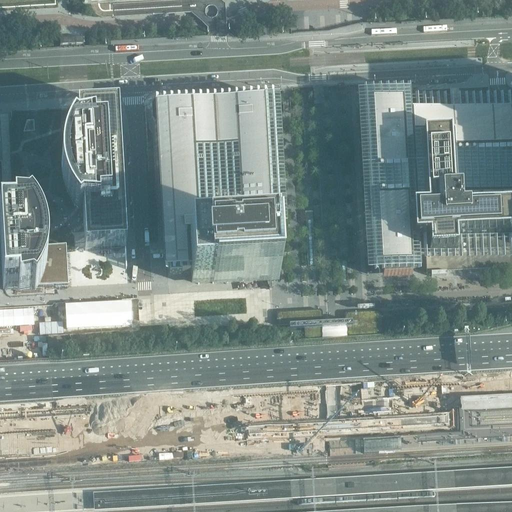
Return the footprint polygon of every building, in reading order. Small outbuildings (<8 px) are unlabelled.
[(0,0),(0,8),(56,5),(55,0),(0,0)] [(70,39),(59,40),(60,48),(83,47),(82,39),(70,39)] [(324,87),(313,88),(314,104),(325,103),(324,87)] [(511,108),(443,112),(442,94),(423,95),(424,115),(403,117),(401,90),(372,92),(372,103),(369,103),(374,190),(373,190),(372,191),(371,192),(371,193),(371,194),(372,195),(372,196),(373,196),(374,197),(378,269),(381,269),(382,280),(411,278),(410,257),(425,256),(426,273),(511,268),(511,247),(511,237),(511,236),(511,108)] [(271,193),(265,96),(235,98),(235,106),(232,106),(232,105),(231,104),(230,103),(229,103),(228,103),(228,104),(227,104),(227,105),(226,105),(226,106),(191,108),(190,101),(155,103),(166,278),(181,277),(181,276),(190,276),(190,287),(213,286),(213,287),(280,283),(278,242),(276,242),(276,235),(270,235),(269,221),(270,221),(271,220),(272,220),(272,219),(272,218),(273,218),(273,217),(273,216),(272,216),(272,215),(271,214),(270,214),(270,213),(269,213),(268,193),(271,193)] [(61,161),(61,166),(61,172),(62,177),(63,183),(65,189),(66,194),(69,199),(72,204),(75,209),(78,214),(81,211),(83,211),(84,233),(84,237),(84,239),(84,243),(85,251),(112,250),(112,251),(113,252),(114,253),(115,253),(116,254),(117,253),(118,253),(119,252),(120,251),(120,250),(125,249),(124,228),(124,218),(123,210),(118,107),(77,109),(78,129),(77,129),(74,127),(71,131),(68,136),(66,141),(64,146),(63,151),(62,156),(61,161)] [(45,252),(45,247),(57,247),(55,242),(54,237),(54,235),(54,233),(53,231),(53,229),(53,227),(53,225),(53,224),(54,222),(54,220),(54,218),(37,219),(37,214),(30,209),(26,210),(14,210),(14,217),(11,217),(11,216),(0,216),(0,235),(3,291),(18,290),(18,295),(31,293),(34,295),(38,289),(53,288),(48,257),(45,257),(45,255),(45,252)] [(352,216),(299,219),(302,292),(355,289),(352,216)] [(319,311),(298,312),(298,319),(284,320),(284,312),(279,313),(278,313),(277,313),(277,314),(276,315),(276,316),(277,327),(304,325),(305,340),(323,339),(323,338),(323,337),(322,313),(322,312),(321,312),(321,311),(320,311),(319,311)] [(382,335),(381,319),(381,315),(381,314),(380,313),(379,312),(378,312),(369,312),(370,324),(358,325),(345,325),(346,335),(346,336),(347,336),(348,336),(348,337),(382,335)] [(370,324),(369,312),(358,313),(358,325),(370,324)] [(358,325),(358,313),(347,313),(346,314),(345,314),(345,315),(344,316),(345,325),(358,325)] [(334,495),(338,495),(337,511),(368,511),(368,493),(370,493),(370,492),(377,492),(377,486),(376,469),(376,466),(378,466),(377,454),(379,454),(378,452),(378,450),(361,451),(360,447),(367,446),(367,441),(366,441),(359,441),(354,415),(358,414),(358,410),(364,409),(364,407),(364,404),(376,403),(375,400),(352,402),(345,339),(348,337),(324,339),(327,387),(330,405),(326,405),(327,416),(332,416),(337,443),(328,443),(329,457),(339,457),(340,461),(339,481),(333,481),(333,482),(331,482),(331,493),(331,495),(333,495),(334,495)] [(401,418),(400,400),(328,404),(329,422),(401,418)] [(0,420),(0,439),(231,426),(230,406),(30,417),(0,420)] [(232,442),(0,456),(0,476),(234,463),(232,442)] [(19,493),(0,494),(0,511),(91,511),(134,510),(133,487),(19,493)]
